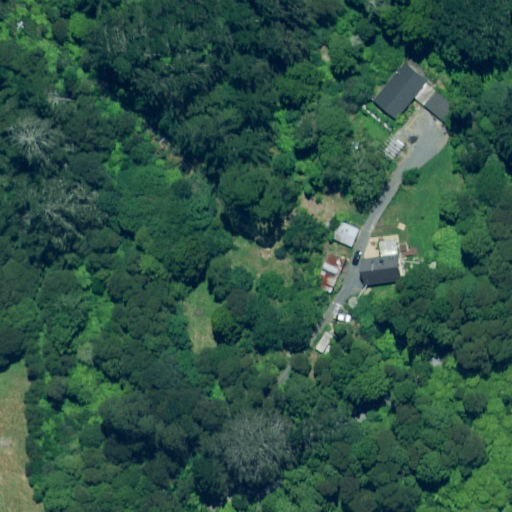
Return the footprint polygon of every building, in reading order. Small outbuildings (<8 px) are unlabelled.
[(431,79),(430,78),(410,61),(377,101),(399,120),(416,99),(415,99),(431,79)] [(415,99),(416,99),(442,120),(456,102),(441,90),(448,81),(440,73),(437,77),(433,74),(430,78),(431,79),(415,99)] [(364,231),(344,222),(336,239),(357,248),(364,231)] [(351,263),(334,254),(322,277),(327,280),(323,288),(335,294),(351,263)] [(411,280),(408,256),(366,262),(369,286),(411,280)] [(368,303),(357,294),(349,304),(360,312),(368,303)] [(342,342),(330,333),(319,349),(331,357),(342,342)]
